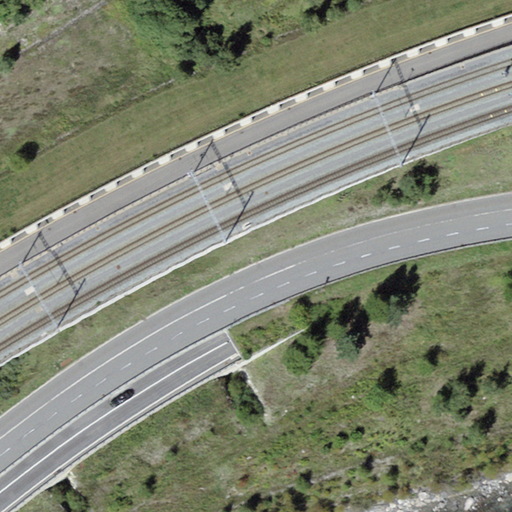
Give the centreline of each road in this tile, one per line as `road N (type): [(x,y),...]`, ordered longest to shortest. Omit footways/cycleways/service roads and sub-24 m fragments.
road 1 (primary): [(511,209),(380,257),(201,349),(0,489)]
road 2 (tertiary): [(0,442),(146,334),(260,275),(373,236),(511,211)]
